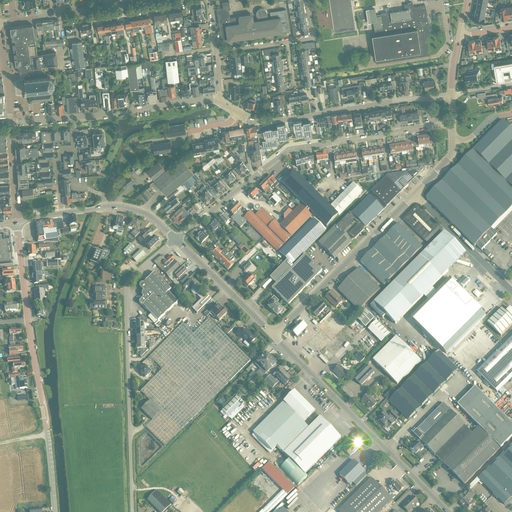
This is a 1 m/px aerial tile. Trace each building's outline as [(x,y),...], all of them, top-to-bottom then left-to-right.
[(252,14),(238,16),(230,17),(229,9),(230,9),(229,1),(222,2),(223,7),(216,8),(221,40),(228,39),(228,40),(289,31),(286,9),(284,9),(282,10),(279,11),(276,12),(270,13),(270,16),(268,17),(267,13),(267,11),(265,10),(264,9),(262,8),(261,8),(259,8),(257,9),(256,11),(256,12),(256,13),(256,14),(256,16),(257,17),(258,18),(259,18),(259,19),(260,19),(262,19),(263,19),(253,21),(252,14)] [(413,7),(413,3),(411,3),(411,2),(410,2),(410,3),(404,4),(404,9),(380,13),(381,15),(377,16),(376,16),(374,9),(366,10),(368,23),(373,22),(374,30),(375,33),(371,34),(371,36),(372,41),(373,48),(374,50),(374,54),(375,59),(376,63),(380,63),(382,62),(393,61),(405,59),(409,58),(429,55),(426,37),(429,36),(430,36),(429,32),(427,15),(425,5),(413,7)] [(500,10),(497,10),(498,17),(501,17),(501,19),(507,18),(506,7),(500,8),(500,10)] [(143,33),(146,33),(144,24),(143,18),(137,19),(139,28),(142,28),(143,28),(144,29),(143,30),(143,33)] [(60,24),(59,20),(54,20),(53,21),(54,27),(55,36),(59,36),(58,27),(60,27),(61,27),(60,24)] [(134,35),(133,31),(132,26),(131,20),(125,21),(126,27),(126,30),(126,31),(130,31),(131,32),(131,35),(133,35),(134,35)] [(42,29),(42,28),(41,21),(36,22),(37,28),(33,29),(34,35),(43,33),(42,29)] [(93,34),(91,21),(85,22),(87,35),(93,34)] [(116,23),(110,24),(111,34),(115,33),(115,34),(116,38),(118,37),(117,34),(117,33),(117,29),(116,23)] [(31,56),(37,55),(33,24),(27,25),(21,26),(16,27),(10,27),(11,34),(12,41),(13,43),(12,43),(13,48),(14,54),(15,59),(16,65),(17,65),(18,68),(19,71),(21,74),(27,71),(27,70),(34,69),(33,62),(33,63),(31,56)] [(110,24),(103,25),(104,31),(105,31),(105,34),(105,35),(106,39),(106,41),(106,42),(109,42),(108,39),(108,35),(107,35),(111,34),(110,24)] [(191,34),(200,32),(200,30),(201,30),(201,28),(199,28),(199,25),(190,27),(191,34)] [(73,27),(66,28),(67,38),(74,36),(73,27)] [(493,37),(493,39),(494,39),(495,49),(495,50),(499,49),(499,48),(501,48),(502,52),(505,51),(504,44),(501,44),(501,42),(500,36),(493,37)] [(192,40),(193,47),(202,45),(202,43),(203,42),(203,40),(201,41),(201,38),(192,40)] [(489,46),(485,47),(486,54),(490,54),(489,50),(492,50),(495,50),(495,49),(494,39),(493,39),(491,39),(491,38),(487,39),(488,44),(489,46)] [(470,49),(466,50),(468,57),(471,57),(470,53),(473,53),(477,52),(475,42),(475,41),(475,40),(468,41),(469,47),(470,49)] [(475,41),(475,42),(477,52),(480,52),(480,51),(483,51),(483,54),(483,55),(486,54),(485,47),(482,47),(482,45),(481,40),(477,40),(477,41),(475,41)] [(71,50),(73,50),(74,55),(83,54),(83,51),(85,50),(84,44),(82,44),(82,41),(72,42),(72,47),(71,47),(70,48),(70,50),(71,50)] [(159,43),(157,43),(158,50),(160,50),(160,51),(170,49),(169,41),(159,43)] [(33,62),(34,69),(41,68),(40,67),(44,66),(47,66),(47,64),(48,66),(57,64),(56,52),(37,55),(31,56),(33,63),(33,62)] [(73,63),(75,62),(75,67),(85,66),(85,63),(87,63),(86,56),(84,56),(83,54),(74,55),(74,60),(72,60),(72,61),(72,62),(73,63)] [(247,54),(230,56),(230,63),(231,65),(241,64),(244,64),(248,63),(247,54)] [(205,63),(204,57),(197,58),(198,58),(194,58),(195,65),(199,64),(199,65),(205,63)] [(172,60),(165,60),(168,82),(169,82),(179,81),(178,73),(176,59),(172,60)] [(130,64),(127,65),(131,91),(133,90),(137,90),(137,88),(139,88),(138,86),(144,86),(141,63),(130,64)] [(511,79),(511,63),(496,66),(499,82),(511,79)] [(127,64),(115,66),(116,79),(128,77),(127,64)] [(241,64),(231,65),(231,66),(232,73),(242,72),(245,71),(244,64),(241,64)] [(105,66),(95,67),(95,68),(95,71),(96,78),(101,78),(101,77),(103,77),(102,70),(106,70),(105,67),(105,66)] [(198,74),(197,66),(188,67),(189,75),(198,74)] [(469,74),(465,75),(466,83),(478,81),(477,74),(481,74),(480,69),(468,70),(469,74)] [(96,78),(96,87),(98,87),(108,86),(108,78),(107,76),(103,77),(101,77),(101,78),(96,78)] [(406,81),(399,82),(401,93),(408,92),(407,86),(410,85),(408,76),(405,76),(406,81)] [(23,82),(22,82),(23,92),(24,92),(26,92),(26,94),(27,94),(29,93),(29,96),(29,100),(30,101),(45,100),(53,99),(52,92),(51,92),(51,91),(52,91),(52,90),(55,86),(54,81),(50,77),(49,77),(48,77),(26,79),(25,79),(24,79),(24,82),(23,82)] [(163,89),(158,89),(159,101),(169,99),(169,96),(168,86),(167,79),(166,79),(162,79),(163,89)] [(208,86),(206,87),(205,79),(199,80),(200,85),(202,85),(203,87),(202,87),(203,94),(208,94),(208,86)] [(208,86),(208,94),(216,93),(214,80),(210,80),(211,86),(208,86)] [(391,83),(379,85),(380,92),(392,90),(392,88),(395,88),(394,80),(391,80),(391,83)] [(432,80),(424,82),(425,90),(433,88),(432,80)] [(360,85),(352,86),(353,96),(360,94),(359,91),(365,90),(364,82),(359,82),(360,84),(360,85)] [(337,91),(339,91),(338,84),(336,84),(336,88),(329,89),(332,102),(339,101),(337,91)] [(108,86),(98,87),(99,90),(102,90),(103,101),(110,100),(109,91),(108,86)] [(231,93),(230,93),(230,98),(236,98),(238,98),(238,86),(231,86),(231,93)] [(352,86),(342,87),(343,96),(347,95),(347,97),(353,96),(352,86)] [(88,98),(86,98),(83,98),(82,88),(78,88),(79,99),(80,99),(81,109),(82,109),(87,109),(87,108),(89,108),(88,98)] [(139,88),(137,88),(137,90),(138,94),(138,98),(138,103),(139,103),(146,103),(145,93),(144,93),(144,89),(144,88),(139,88)] [(191,96),(190,88),(181,89),(182,94),(180,94),(180,95),(180,98),(191,96)] [(129,105),(127,93),(116,94),(117,107),(129,105)] [(485,93),(477,94),(477,95),(478,98),(486,97),(486,98),(488,98),(488,101),(487,101),(488,105),(489,105),(495,104),(493,94),(486,95),(485,93)] [(497,93),(493,94),(495,104),(500,103),(503,102),(502,95),(499,96),(497,96),(497,93)] [(96,107),(95,95),(95,94),(89,95),(89,98),(88,98),(89,108),(90,108),(90,109),(95,108),(96,107)] [(278,96),(272,97),(273,100),(275,111),(278,110),(282,109),(282,104),(285,103),(283,94),(280,94),(280,96),(278,96)] [(56,114),(63,113),(63,107),(63,104),(65,104),(65,96),(62,96),(63,100),(58,100),(59,104),(55,105),(56,114)] [(78,96),(66,97),(67,113),(68,113),(72,112),(78,112),(77,103),(78,103),(78,96)] [(53,99),(45,100),(45,101),(45,104),(47,104),(48,114),(49,114),(55,113),(54,101),(53,99)] [(103,101),(101,101),(102,104),(101,104),(102,109),(110,109),(110,100),(103,101)] [(254,110),(255,102),(246,101),(245,109),(254,110)] [(418,115),(421,115),(420,109),(417,109),(417,112),(411,113),(412,121),(419,120),(418,115)] [(346,113),(348,126),(348,129),(349,130),(349,132),(354,132),(352,120),(351,112),(346,113)] [(407,122),(405,114),(399,115),(399,112),(396,113),(397,119),(400,118),(401,123),(407,122)] [(361,113),(353,114),(354,125),(355,129),(363,127),(362,124),(361,113)] [(336,114),(329,115),(331,122),(332,122),(338,121),(337,115),(336,115),(336,114)] [(329,115),(317,117),(318,123),(319,123),(319,126),(320,126),(321,125),(322,125),(326,125),(326,126),(327,126),(327,127),(331,127),(330,125),(331,125),(331,122),(329,115)] [(511,128),(503,120),(443,181),(493,231),(494,231),(511,212),(511,128)] [(261,135),(258,136),(259,142),(262,141),(263,147),(277,145),(276,137),(278,136),(278,139),(287,138),(289,137),(293,136),(294,137),(295,136),(303,135),(303,137),(313,135),(310,121),(302,123),(301,121),(292,122),(293,124),(285,126),(285,124),(276,125),(276,127),(263,129),(264,138),(262,138),(261,135)] [(185,133),(184,124),(166,127),(167,136),(185,133)] [(253,134),(257,134),(256,126),(246,128),(247,136),(249,135),(250,138),(253,137),(253,134)] [(231,139),(244,136),(243,128),(228,130),(229,131),(221,132),(222,136),(221,136),(222,140),(223,140),(223,142),(231,141),(231,139)] [(67,129),(60,130),(60,131),(61,131),(61,139),(67,138),(67,141),(71,141),(70,131),(67,131),(67,130),(67,129)] [(18,132),(18,141),(19,141),(32,140),(32,139),(36,138),(36,130),(31,130),(31,131),(21,132),(18,132)] [(57,130),(51,130),(51,132),(51,139),(52,139),(57,139),(57,141),(59,141),(61,141),(61,139),(61,131),(60,131),(59,131),(58,131),(57,130)] [(47,143),(44,143),(44,146),(44,149),(52,149),(53,149),(53,145),(53,142),(52,142),(52,139),(51,139),(51,132),(47,132),(47,143)] [(102,146),(102,145),(104,145),(103,133),(93,134),(94,146),(96,146),(97,147),(98,148),(99,148),(101,148),(102,146)] [(84,147),(84,145),(87,144),(86,135),(86,134),(77,135),(77,136),(78,148),(84,147)] [(214,138),(210,139),(212,150),(213,150),(219,149),(219,148),(218,142),(217,137),(214,138)] [(428,137),(422,138),(424,146),(431,145),(431,140),(428,141),(428,137)] [(414,143),(415,147),(423,146),(424,146),(422,138),(417,139),(417,142),(414,143)] [(207,139),(204,140),(205,141),(206,151),(212,150),(210,139),(207,139)] [(171,150),(172,150),(170,141),(152,144),(154,153),(158,153),(159,155),(172,153),(171,150)] [(202,142),(198,143),(200,154),(207,153),(206,151),(205,141),(202,142)] [(195,143),(192,144),(194,155),(200,154),(198,143),(195,143)] [(413,143),(405,144),(407,152),(412,151),(412,148),(414,147),(415,147),(414,143),(413,143)] [(44,149),(42,149),(43,153),(45,153),(45,156),(45,159),(48,158),(48,159),(54,158),(54,157),(54,155),(54,151),(52,152),(52,149),(44,149)] [(30,150),(15,151),(16,158),(16,157),(22,157),(22,158),(25,158),(25,157),(28,157),(28,156),(31,155),(31,150),(30,150)] [(64,166),(68,166),(68,164),(74,163),(73,154),(67,155),(67,156),(63,156),(64,166)] [(243,170),(233,158),(231,155),(228,158),(231,163),(233,162),(235,164),(234,165),(236,166),(234,168),(239,174),(243,170)] [(242,160),(239,157),(238,158),(236,155),(233,158),(243,170),(247,167),(242,161),(241,162),(240,161),(242,160)] [(308,156),(304,157),(306,165),(307,169),(307,170),(310,169),(308,164),(310,163),(311,166),(314,165),(313,158),(313,157),(312,155),(308,156)] [(303,156),(299,157),(299,158),(303,171),(306,175),(308,174),(306,170),(305,171),(303,165),(305,165),(306,165),(304,157),(303,157),(303,156)] [(45,159),(38,159),(38,163),(40,163),(40,166),(41,168),(48,168),(50,168),(49,165),(49,161),(48,161),(48,159),(48,158),(45,159)] [(210,166),(216,161),(213,158),(207,162),(210,166)] [(299,158),(295,160),(297,167),(299,167),(301,172),(299,172),(300,175),(304,174),(303,171),(299,158)] [(194,173),(193,173),(182,160),(170,170),(169,169),(154,181),(166,195),(174,189),(190,176),(194,173)] [(418,168),(426,167),(427,166),(426,160),(423,160),(423,163),(418,164),(418,168)] [(92,170),(91,162),(86,162),(86,161),(80,161),(81,165),(85,165),(86,171),(92,170)] [(153,180),(165,170),(158,162),(146,171),(153,180)] [(69,178),(74,177),(73,173),(71,173),(71,168),(68,168),(68,166),(64,166),(64,168),(62,169),(62,175),(63,175),(64,178),(69,178)] [(130,175),(135,171),(131,166),(126,171),(129,174),(120,181),(125,188),(134,181),(130,175)] [(39,170),(37,170),(37,172),(39,172),(41,172),(41,178),(44,178),(50,177),(50,171),(49,171),(48,168),(41,168),(39,168),(39,170)] [(223,170),(231,180),(236,176),(231,170),(228,172),(225,168),(223,170)] [(387,176),(383,180),(398,195),(418,175),(424,169),(422,168),(408,170),(408,172),(405,173),(387,176)] [(227,183),(231,180),(223,170),(219,173),(227,183)] [(330,207),(313,191),(292,170),(280,182),(283,185),(289,190),(326,227),(338,215),(330,207)] [(0,179),(4,179),(4,181),(9,181),(9,172),(4,172),(3,171),(0,171),(0,179)] [(195,181),(200,177),(195,172),(193,173),(194,173),(190,176),(195,181)] [(270,175),(267,178),(275,187),(279,184),(270,175)] [(44,182),(37,183),(37,186),(44,186),(52,185),(52,184),(53,184),(53,177),(50,177),(44,178),(44,182)] [(188,186),(193,181),(190,177),(184,182),(184,181),(182,183),(186,187),(187,185),(188,186)] [(71,200),(70,193),(69,178),(64,178),(60,179),(61,194),(63,194),(63,196),(61,196),(62,203),(64,203),(71,202),(71,200)] [(212,179),(220,189),(224,186),(219,180),(217,181),(216,180),(215,180),(213,178),(212,179)] [(267,178),(263,181),(270,188),(276,194),(278,192),(275,188),(275,187),(267,178)] [(215,193),(220,189),(212,179),(210,181),(208,180),(207,181),(207,182),(210,187),(215,193)] [(372,193),(369,196),(383,210),(398,195),(383,180),(371,192),(372,193)] [(260,185),(258,186),(265,193),(266,192),(269,195),(270,193),(272,192),(269,189),(270,188),(263,181),(260,185)] [(497,234),(494,231),(493,231),(443,181),(426,198),(475,246),(476,245),(482,250),(497,234)] [(357,185),(356,186),(353,183),(330,207),(338,215),(338,216),(362,192),(359,190),(361,188),(357,185)] [(200,188),(200,189),(208,199),(212,195),(207,189),(204,185),(201,187),(200,188)] [(286,193),(289,190),(283,185),(280,188),(286,193)] [(146,199),(150,196),(151,194),(152,195),(155,192),(150,186),(147,188),(146,188),(140,192),(146,199)] [(37,196),(36,187),(22,189),(23,198),(37,196)] [(174,189),(166,195),(168,198),(176,192),(174,189)] [(200,189),(198,190),(200,193),(201,194),(200,195),(199,196),(203,202),(208,199),(200,189)] [(253,189),(248,194),(253,199),(257,196),(260,199),(262,196),(259,193),(258,194),(253,189)] [(70,193),(71,200),(72,200),(73,201),(76,201),(76,199),(85,199),(85,198),(87,197),(86,195),(84,194),(84,193),(76,194),(76,193),(70,193)] [(272,198),(269,201),(274,207),(281,200),(274,193),(272,195),(274,197),(272,198)] [(0,204),(10,204),(11,204),(10,196),(9,196),(3,196),(3,199),(0,199),(0,204)] [(369,196),(351,214),(365,228),(383,210),(369,196)] [(183,206),(190,200),(188,197),(181,203),(183,206)] [(164,207),(167,212),(180,202),(176,198),(170,202),(169,202),(167,204),(164,207)] [(244,212),(243,214),(239,210),(241,208),(236,203),(232,207),(241,216),(242,217),(246,214),(244,212)] [(439,227),(426,213),(418,205),(403,220),(425,241),(427,243),(442,229),(439,227)] [(181,213),(185,209),(182,206),(179,209),(178,209),(171,216),(175,219),(181,213)] [(243,218),(247,221),(277,251),(311,217),(300,206),(280,226),(262,209),(255,216),(250,211),(243,218)] [(240,217),(241,216),(232,207),(228,211),(233,216),(231,219),(234,222),(240,228),(247,221),(243,218),(243,219),(241,219),(240,217)] [(178,223),(184,217),(183,216),(185,214),(185,215),(188,212),(185,209),(181,213),(175,219),(178,223)] [(350,213),(336,227),(351,242),(353,240),(354,241),(356,239),(364,231),(362,230),(365,228),(351,214),(350,213)] [(224,215),(219,219),(225,225),(228,221),(231,224),(230,225),(233,228),(235,225),(233,223),(233,222),(231,220),(230,219),(230,220),(224,215)] [(76,230),(75,225),(77,225),(76,216),(69,217),(69,218),(70,229),(70,230),(73,230),(76,230)] [(114,221),(113,228),(113,230),(118,231),(116,236),(121,238),(123,232),(125,227),(121,226),(122,218),(115,217),(115,221),(114,221)] [(140,233),(139,232),(137,231),(138,230),(140,223),(130,219),(128,227),(135,229),(134,230),(131,234),(135,238),(140,233)] [(279,253),(287,261),(291,265),(326,231),(314,219),(279,253)] [(57,229),(56,225),(56,220),(52,221),(52,220),(42,222),(43,232),(36,233),(38,243),(39,244),(45,244),(45,243),(58,243),(56,229),(57,229)] [(214,236),(218,233),(221,229),(220,227),(214,220),(206,228),(212,234),(213,234),(214,236)] [(423,248),(400,225),(399,224),(361,262),(385,286),(423,248)] [(335,226),(318,243),(333,258),(334,259),(351,242),(336,227),(335,226)] [(143,234),(137,240),(140,243),(144,240),(147,238),(146,237),(152,232),(148,229),(145,232),(144,231),(142,233),(143,234)] [(203,231),(195,238),(199,242),(201,245),(209,237),(206,235),(208,233),(205,230),(203,232),(203,231)] [(466,253),(445,232),(371,307),(383,319),(387,315),(396,324),(466,253)] [(0,246),(10,245),(9,238),(6,238),(6,235),(0,236),(0,246)] [(149,241),(145,245),(150,250),(154,246),(158,242),(153,237),(149,241)] [(124,251),(128,255),(134,248),(130,244),(124,251)] [(0,267),(13,266),(12,254),(10,245),(0,246),(0,267)] [(37,248),(35,248),(35,247),(28,247),(28,257),(36,256),(35,251),(37,250),(37,248)] [(246,255),(249,252),(243,247),(240,250),(246,255)] [(225,250),(223,248),(220,252),(217,249),(212,255),(216,259),(225,250)] [(109,252),(104,250),(103,253),(95,250),(91,262),(98,265),(100,259),(103,260),(108,255),(109,252)] [(140,250),(132,258),(136,262),(145,254),(140,250)] [(220,263),(229,254),(225,250),(216,259),(220,263)] [(54,258),(54,260),(61,259),(60,251),(44,253),(45,259),(54,258)] [(232,257),(231,256),(229,254),(220,263),(224,267),(232,257)] [(162,255),(154,262),(163,272),(169,278),(172,275),(180,268),(174,261),(166,268),(162,264),(164,262),(162,259),(164,257),(162,255)] [(288,306),(322,271),(305,255),(293,267),(291,265),(287,261),(270,278),(276,284),(271,289),(288,306)] [(164,262),(162,264),(166,268),(174,261),(175,260),(171,256),(164,262)] [(232,257),(224,267),(227,270),(233,265),(230,263),(234,259),(232,257)] [(248,262),(242,268),(245,271),(251,266),(248,262)] [(41,263),(32,263),(33,273),(41,273),(41,263)] [(179,280),(187,272),(182,267),(174,275),(179,280)] [(359,311),(380,290),(359,269),(338,291),(359,311)] [(41,273),(33,273),(33,279),(34,285),(35,284),(39,284),(39,281),(42,281),(42,278),(41,276),(44,276),(44,273),(41,273)] [(143,298),(139,302),(139,303),(141,305),(143,305),(148,310),(148,311),(168,292),(171,290),(170,289),(154,273),(143,283),(141,283),(139,285),(139,287),(143,291),(142,293),(142,296),(143,298)] [(247,288),(254,280),(253,278),(255,276),(252,273),(250,275),(249,274),(246,277),(247,278),(243,282),(244,284),(247,288)] [(185,276),(180,281),(182,284),(188,279),(185,276)] [(14,279),(4,280),(4,281),(5,287),(8,286),(15,286),(15,280),(14,280),(14,279)] [(191,281),(189,279),(188,279),(181,287),(184,290),(190,284),(193,287),(192,288),(192,289),(191,291),(191,292),(194,295),(195,294),(195,295),(196,294),(202,300),(192,309),(197,313),(211,299),(208,295),(204,299),(198,293),(202,290),(192,280),(191,281)] [(437,292),(411,319),(447,354),(486,315),(450,279),(437,292)] [(35,291),(36,304),(45,303),(43,290),(48,290),(48,286),(47,286),(46,286),(41,286),(38,287),(39,291),(35,291)] [(105,286),(92,286),(92,297),(93,297),(104,296),(105,296),(105,286)] [(342,301),(338,297),(332,291),(326,297),(336,308),(342,301)] [(151,314),(148,317),(154,324),(157,321),(158,321),(175,305),(177,303),(168,292),(148,311),(151,314)] [(90,305),(90,306),(90,307),(91,308),(92,308),(92,309),(97,309),(97,310),(101,310),(101,309),(105,309),(105,304),(104,304),(104,301),(105,301),(104,301),(104,296),(93,297),(93,301),(92,301),(92,304),(91,304),(90,305)] [(277,316),(282,310),(276,303),(278,301),(274,297),(268,303),(270,305),(268,307),(271,310),(271,311),(273,313),(273,312),(277,316)] [(322,302),(312,312),(317,317),(324,310),(327,314),(329,311),(328,309),(326,308),(327,307),(322,302)] [(207,311),(204,314),(207,317),(209,314),(213,318),(215,317),(219,321),(226,314),(225,313),(226,312),(224,310),(223,311),(222,310),(221,309),(218,306),(217,306),(215,304),(207,312),(207,311)] [(43,310),(36,310),(37,316),(38,316),(38,318),(40,317),(40,316),(44,316),(43,314),(45,313),(45,312),(46,312),(46,310),(46,309),(43,309),(43,310)] [(507,314),(506,313),(501,309),(487,323),(501,336),(511,325),(511,309),(507,313),(507,314)] [(366,310),(357,320),(365,328),(375,318),(366,310)] [(148,320),(143,315),(137,319),(139,321),(139,324),(136,324),(136,330),(144,330),(144,323),(147,323),(147,320),(148,320)] [(309,342),(323,356),(327,360),(352,334),(334,316),(309,342)] [(377,321),(368,330),(382,343),(390,334),(377,321)] [(299,327),(297,325),(292,331),(294,332),(293,334),(297,338),(307,328),(303,323),(299,327)] [(241,330),(236,334),(240,338),(241,337),(245,341),(243,343),(247,347),(249,345),(255,339),(246,330),(244,332),(241,330)] [(396,337),(373,360),(397,385),(420,362),(399,341),(396,337)] [(511,377),(511,337),(477,372),(487,382),(485,383),(489,388),(491,386),(497,392),(511,377)] [(148,350),(148,349),(144,349),(144,343),(137,343),(137,349),(140,349),(140,356),(142,356),(148,350)] [(11,347),(9,347),(10,356),(12,356),(18,355),(17,351),(23,351),(22,346),(14,347),(11,347)] [(458,370),(444,356),(439,351),(425,365),(444,384),(458,370)] [(359,353),(355,357),(361,363),(365,359),(359,353)] [(256,363),(255,364),(256,365),(256,366),(257,366),(260,369),(262,367),(271,358),(268,355),(267,356),(266,354),(256,363)] [(144,366),(138,372),(144,378),(145,377),(146,378),(150,374),(149,373),(151,372),(147,369),(151,365),(154,362),(149,357),(146,360),(142,364),(144,366)] [(260,369),(255,374),(260,379),(266,373),(276,364),(274,362),(274,361),(271,358),(262,367),(260,369)] [(20,368),(25,367),(24,362),(13,363),(13,365),(11,365),(12,374),(17,373),(16,369),(16,368),(17,368),(17,369),(20,369),(20,368)] [(432,396),(444,384),(425,365),(413,377),(432,396)] [(343,380),(348,375),(340,366),(338,368),(337,368),(336,369),(336,371),(334,372),(343,380)] [(367,366),(354,379),(362,386),(375,373),(367,366)] [(272,389),(286,375),(282,370),(276,377),(276,378),(274,380),(270,376),(264,381),(272,389)] [(287,384),(289,381),(291,379),(286,375),(277,384),(279,386),(282,383),(284,386),(286,384),(287,384)] [(373,390),(383,380),(381,377),(370,388),(373,390)] [(420,408),(432,396),(413,377),(401,389),(420,408)] [(11,379),(9,379),(9,383),(11,383),(11,385),(15,385),(16,390),(27,388),(26,378),(18,379),(18,378),(15,379),(15,378),(11,379)] [(511,436),(511,423),(493,405),(475,387),(458,405),(501,448),(511,436)] [(278,398),(284,393),(281,389),(275,395),(278,398)] [(392,389),(384,397),(386,399),(394,391),(392,389)] [(408,420),(420,408),(401,389),(389,401),(408,420)] [(318,418),(313,413),(315,412),(294,391),(253,433),(254,434),(252,435),(256,439),(269,453),(271,451),(276,446),(283,453),(289,459),(280,468),(297,486),(307,477),(304,474),(341,438),(319,417),(318,418)] [(369,409),(371,409),(377,403),(368,394),(362,400),(368,405),(368,407),(369,409)] [(229,418),(244,404),(236,396),(222,411),(229,418)] [(443,403),(413,434),(417,438),(418,438),(420,440),(450,410),(448,408),(443,403)] [(420,440),(425,445),(428,448),(435,455),(464,426),(465,425),(450,410),(420,440)] [(379,421),(385,428),(388,425),(390,427),(394,422),(393,421),(395,420),(396,421),(399,418),(393,412),(390,415),(391,416),(389,418),(385,413),(380,417),(381,419),(379,421)] [(464,426),(435,455),(443,463),(472,434),(468,429),(464,426)] [(443,463),(446,466),(444,468),(447,471),(449,469),(465,484),(500,449),(479,427),(474,431),(472,434),(443,463)] [(354,439),(343,450),(345,452),(350,456),(359,447),(358,446),(360,444),(354,439)] [(420,440),(410,450),(413,453),(414,453),(415,455),(420,450),(421,451),(423,448),(423,447),(425,445),(420,440)] [(154,447),(150,443),(142,450),(147,456),(155,448),(157,450),(159,448),(155,445),(154,447)] [(511,445),(500,458),(511,469),(511,445)] [(479,479),(483,484),(494,495),(497,499),(498,498),(505,505),(511,497),(511,469),(500,458),(479,479)] [(355,486),(366,475),(363,472),(364,471),(353,460),(339,475),(349,486),(352,483),(355,486)] [(379,511),(392,499),(377,485),(371,478),(337,511),(379,511)] [(401,486),(396,481),(392,485),(391,485),(389,487),(391,490),(394,488),(399,493),(403,488),(403,487),(401,485),(401,486)] [(457,501),(461,505),(467,511),(473,504),(469,501),(475,495),(469,489),(457,501)] [(156,491),(147,500),(154,507),(159,511),(166,511),(171,508),(172,506),(171,505),(156,491)] [(412,497),(402,506),(408,511),(418,502),(412,497)]
